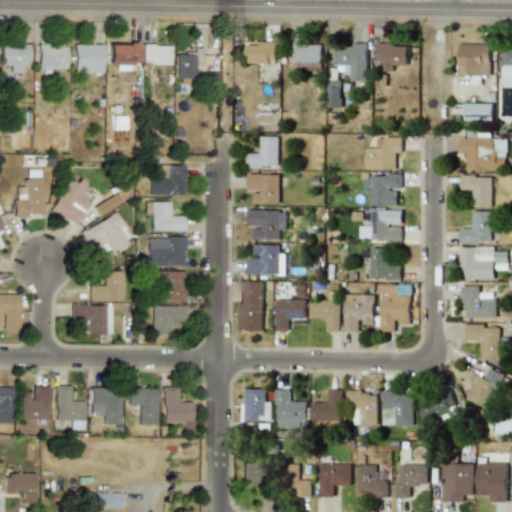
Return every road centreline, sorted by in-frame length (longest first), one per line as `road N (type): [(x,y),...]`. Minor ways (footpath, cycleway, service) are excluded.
road 1 (tertiary): [(0,7),(511,15)]
road 2 (residential): [(0,357),(428,356)]
road 3 (residential): [(222,511),(220,132)]
road 4 (residential): [(428,356),(431,139)]
